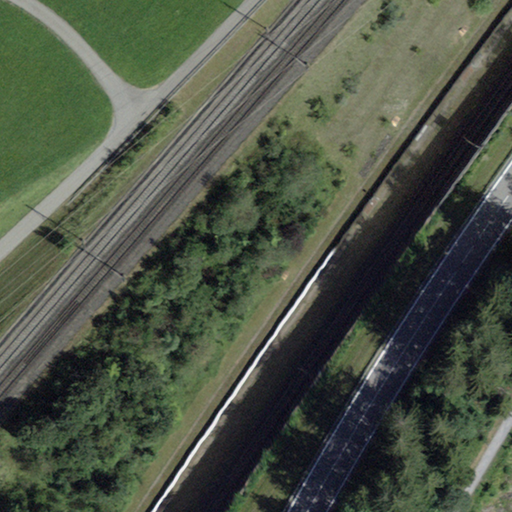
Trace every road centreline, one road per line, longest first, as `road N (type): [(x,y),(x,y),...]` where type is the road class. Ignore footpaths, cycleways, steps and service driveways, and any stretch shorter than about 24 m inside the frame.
road 1 (secondary): [(511,189),(419,324),(309,511)]
road 2 (residential): [(138,116),(0,250)]
road 3 (residential): [(23,0),(86,54),(138,116)]
road 4 (unclassified): [(249,0),(138,116)]
